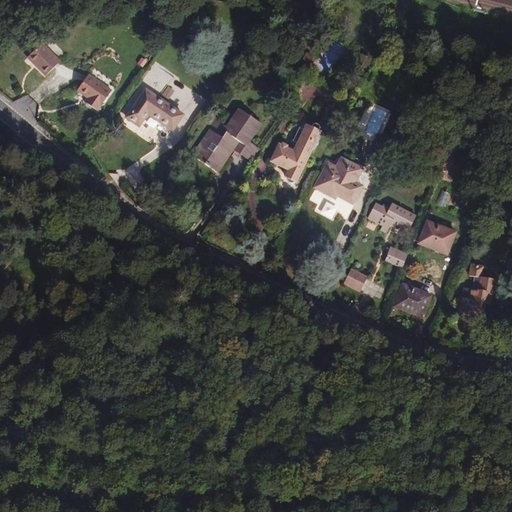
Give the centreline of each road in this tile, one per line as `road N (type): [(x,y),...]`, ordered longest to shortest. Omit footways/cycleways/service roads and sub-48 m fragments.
road 1 (tertiary): [(511,369),(414,356),(169,243),(0,107)]
road 2 (track): [(0,458),(181,417),(477,383),(511,369)]
